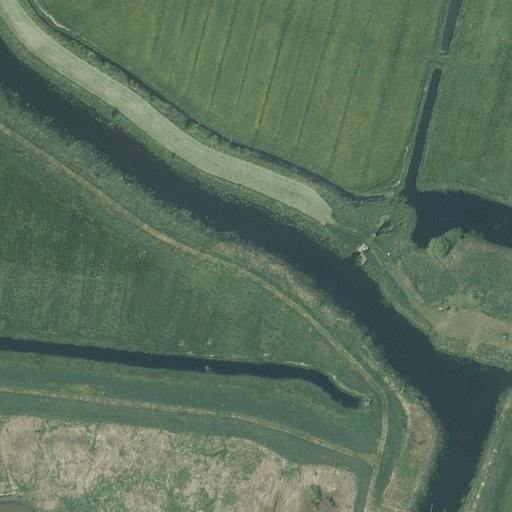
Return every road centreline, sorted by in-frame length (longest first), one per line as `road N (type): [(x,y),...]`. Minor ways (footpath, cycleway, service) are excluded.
road 1 (track): [(511,349),(417,303),(362,236),(164,141),(44,58),(0,4)]
road 2 (track): [(0,130),(135,224),(298,311),(377,394),(384,420),(374,463)]
road 3 (track): [(386,511),(366,505),(374,463),(320,436),(255,417),(0,386)]
